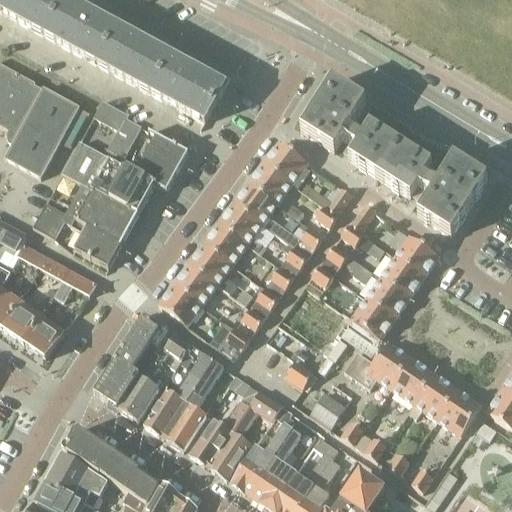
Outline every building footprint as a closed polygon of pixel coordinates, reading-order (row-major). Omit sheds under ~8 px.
[(31,0),(0,0),(0,15),(18,25),(31,0)] [(31,0),(18,25),(44,39),(64,4),(55,0),(31,0)] [(71,54),(90,19),(64,4),(44,39),(71,54)] [(71,54),(98,69),(117,34),(90,19),(71,54)] [(98,69),(124,83),(143,48),(117,34),(98,69)] [(169,62),(143,48),(124,83),(150,97),(169,62)] [(150,97),(177,112),(196,77),(169,62),(150,97)] [(0,130),(8,135),(6,139),(9,147),(12,148),(4,163),(41,183),(80,112),(43,92),(42,94),(34,89),(35,87),(0,68),(0,130)] [(224,92),(196,77),(177,112),(205,127),(224,92)] [(451,241),(487,184),(454,163),(437,189),(424,180),(432,169),(370,129),(362,141),(349,133),(366,107),(332,86),(301,135),(334,157),(343,142),(349,146),(341,158),(418,207),(425,195),(431,199),(417,220),(451,241)] [(118,134),(104,160),(120,169),(141,131),(126,123),(128,119),(102,105),(94,121),(118,134)] [(147,159),(136,178),(155,190),(156,190),(167,196),(188,157),(177,151),(178,151),(174,149),(149,136),(148,137),(144,158),(147,159)] [(120,169),(104,160),(80,147),(62,178),(139,220),(139,219),(138,219),(146,205),(147,205),(147,204),(152,195),(153,194),(152,194),(155,190),(136,178),(120,169)] [(279,148),(264,168),(292,189),(307,168),(279,148)] [(277,210),(292,189),(264,168),(249,189),(277,210)] [(46,209),(88,232),(121,250),(124,246),(125,245),(124,245),(129,235),(130,236),(130,234),(138,220),(139,220),(62,178),(56,189),(75,199),(64,218),(46,208),(46,209)] [(341,193),(332,206),(307,188),(301,196),(315,206),(336,222),(351,201),(341,193)] [(234,209),(262,230),(277,210),(249,189),(234,209)] [(321,228),(329,234),(337,222),(336,222),(315,206),(310,213),(317,219),(311,228),(318,233),(321,228)] [(118,257),(121,250),(88,232),(46,209),(33,232),(54,244),(55,243),(54,243),(63,226),(85,238),(75,255),(88,263),(91,265),(91,264),(108,274),(117,258),(118,257)] [(247,250),(262,230),(234,209),(219,229),(247,250)] [(292,209),(286,217),(298,226),(304,217),(292,209)] [(375,218),(365,210),(350,231),(368,244),(388,258),(394,250),(366,231),(375,218)] [(219,229),(204,249),(232,270),(247,250),(219,229)] [(272,236),(285,245),(289,238),(277,229),(272,236)] [(0,248),(16,257),(26,240),(7,230),(0,243),(0,248)] [(366,248),(368,244),(350,231),(349,230),(338,246),(343,250),(342,251),(350,257),(360,244),(366,248)] [(311,258),(322,243),(308,232),(296,248),(311,258)] [(410,242),(395,263),(423,283),(438,262),(410,242)] [(224,281),(232,270),(204,249),(189,270),(217,290),(228,299),(235,289),(224,281)] [(280,262),(261,249),(256,257),(274,270),(280,262)] [(16,258),(2,250),(0,253),(0,270),(4,263),(11,267),(16,258)] [(43,261),(24,250),(18,262),(37,272),(43,261)] [(284,269),(297,278),(309,262),(294,251),(285,264),(286,265),(284,269)] [(334,251),(326,262),(339,272),(345,264),(348,267),(346,271),(357,279),(362,271),(334,251)] [(41,274),(62,286),(68,274),(47,263),(41,274)] [(380,283),(409,303),(423,283),(395,263),(380,283)] [(174,290),(202,311),(217,290),(189,270),(174,290)] [(0,294),(1,293),(10,277),(0,271),(0,294)] [(311,283),(318,288),(313,295),(326,304),(339,285),(320,271),(311,283)] [(278,273),(266,290),(281,300),(293,283),(278,273)] [(62,286),(56,296),(54,301),(65,307),(74,292),(90,301),(96,290),(68,274),(62,286)] [(380,283),(366,304),(395,324),(409,303),(380,283)] [(187,332),(202,311),(174,290),(158,311),(187,332)] [(51,306),(54,301),(56,296),(50,292),(44,303),(51,306)] [(21,306),(1,293),(0,294),(0,331),(2,333),(2,334),(3,333),(21,306)] [(249,314),(263,325),(278,304),(264,293),(249,314)] [(24,348),(42,322),(37,319),(41,313),(23,301),(21,306),(3,333),(24,347),(23,348),(24,348)] [(380,345),(395,324),(366,304),(351,325),(380,345)] [(249,314),(234,334),(249,345),(263,325),(249,314)] [(120,411),(168,335),(145,320),(123,354),(122,353),(121,356),(116,365),(115,364),(114,367),(94,398),(118,414),(120,411)] [(64,337),(42,322),(24,348),(46,362),(45,363),(46,363),(64,337)] [(345,333),(344,334),(344,336),(343,336),(342,340),(341,341),(369,361),(369,360),(375,351),(346,331),(346,332),(345,333)] [(219,355),(234,366),(249,345),(234,334),(219,355)] [(176,372),(177,370),(191,351),(168,335),(120,411),(118,414),(137,427),(165,386),(154,379),(168,357),(175,362),(169,371),(174,375),(176,372)] [(377,384),(391,394),(411,365),(387,349),(374,369),(357,357),(344,377),(369,395),(377,384)] [(213,366),(191,351),(177,370),(184,374),(189,366),(195,370),(177,397),(179,398),(177,401),(167,395),(144,431),(163,444),(213,366)] [(434,380),(411,365),(391,394),(414,409),(434,380)] [(198,411),(219,379),(223,372),(213,366),(163,444),(182,456),(206,420),(194,412),(196,409),(198,411)] [(284,384),(302,395),(312,380),(295,368),(284,384)] [(423,415),(438,425),(457,396),(434,380),(414,409),(408,419),(416,424),(423,415)] [(511,403),(511,380),(501,397),(511,403)] [(208,473),(259,397),(249,390),(223,431),(213,424),(189,460),(208,473)] [(481,412),(457,396),(438,425),(432,433),(443,440),(448,432),(461,441),(481,412)] [(256,421),(270,430),(282,413),(259,397),(208,473),(227,486),(252,449),(241,442),(256,421)] [(330,434),(336,425),(346,411),(324,397),(309,420),(330,434)] [(487,418),(511,434),(511,403),(501,397),(487,418)] [(230,488),(248,500),(297,428),(288,422),(271,445),(267,442),(285,415),(282,413),(270,430),(230,488)] [(363,436),(350,427),(340,442),(353,450),(363,436)] [(305,434),(297,428),(248,500),(265,511),(267,511),(292,475),(282,468),(305,434)] [(127,498),(146,511),(147,511),(160,489),(78,433),(76,436),(74,435),(64,455),(127,498)] [(376,466),(386,452),(385,451),(391,441),(386,438),(379,447),(366,438),(360,447),(367,451),(363,457),(376,466)] [(295,478),(272,511),(298,511),(337,455),(319,443),(313,453),(322,459),(304,484),(295,478)] [(376,466),(399,482),(410,467),(404,463),(404,464),(397,459),(396,460),(386,452),(376,466)] [(344,460),(337,455),(298,511),(325,511),(326,511),(332,503),(321,496),(339,470),(337,469),(344,460)] [(61,460),(46,488),(85,510),(89,511),(94,511),(107,488),(73,466),(61,460)] [(422,498),(439,473),(431,468),(425,478),(410,467),(399,482),(422,498)] [(334,511),(326,511),(325,511),(372,511),(385,494),(358,476),(334,511)] [(448,476),(425,510),(428,511),(435,511),(456,482),(448,476)] [(84,511),(85,510),(46,488),(35,508),(42,511),(84,511)] [(147,511),(170,511),(177,500),(160,489),(147,511)] [(122,507),(130,511),(146,511),(127,498),(122,507)] [(194,511),(177,500),(170,511),(194,511)]
